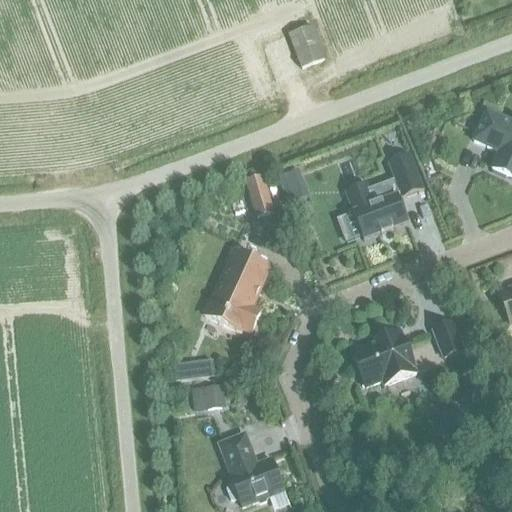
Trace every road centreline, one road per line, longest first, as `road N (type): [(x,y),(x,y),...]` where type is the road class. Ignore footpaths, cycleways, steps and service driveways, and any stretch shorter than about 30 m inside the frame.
road 1 (unclassified): [(101,196),(511,41)]
road 2 (residential): [(345,511),(294,382),(298,343),(313,316),(511,242)]
road 3 (unclassified): [(131,511),(101,196)]
